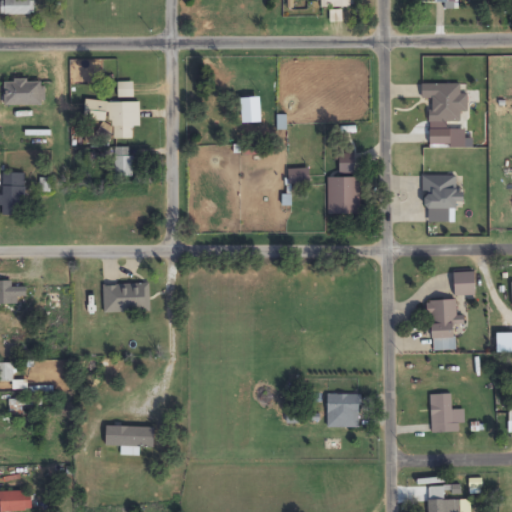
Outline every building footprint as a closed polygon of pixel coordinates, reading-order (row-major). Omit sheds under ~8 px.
[(34,0),(1,0),(1,16),(34,16),(34,0)] [(222,10),(221,0),(198,0),(198,11),(222,10)] [(321,0),(322,8),(352,8),(352,0),(321,0)] [(4,84),(4,106),(45,106),(45,84),(4,84)] [(467,111),(467,95),(459,95),(459,85),(421,84),(421,99),(430,99),(430,122),(460,122),(460,111),(467,111)] [(200,122),(201,144),(218,143),(217,121),(229,121),(228,102),(206,102),(207,121),(200,122)] [(111,103),(111,140),(132,140),(132,127),(140,127),(140,103),(111,103)] [(115,179),(132,179),(132,148),(115,148),(115,179)] [(23,174),(1,174),(1,217),(23,217),(23,174)] [(462,193),(456,193),(456,176),(423,176),(423,209),(462,209),(462,193)] [(359,177),(328,177),(328,215),(359,215),(359,177)] [(474,272),(454,272),(454,295),(474,295),(474,272)] [(0,304),(18,305),(18,297),(26,297),(26,287),(12,287),(12,281),(0,281),(0,304)] [(103,313),(149,313),(149,284),(103,284),(103,313)] [(454,350),(454,325),(464,325),(464,316),(455,316),(455,300),(431,300),(431,350),(454,350)] [(13,363),(0,363),(0,381),(13,382),(13,363)] [(430,395),(431,433),(463,432),(463,410),(452,411),(451,394),(430,395)] [(327,427),(360,427),(360,395),(327,395),(327,427)] [(154,427),(106,426),(106,446),(154,447),(154,427)] [(481,479),(469,479),(469,494),(481,494),(481,479)] [(428,486),(427,511),(461,511),(462,500),(443,500),(443,486),(428,486)] [(31,510),(31,491),(0,491),(0,511),(12,511),(31,510)]
